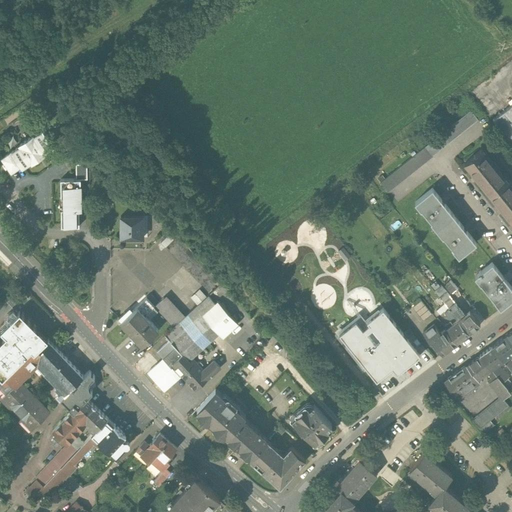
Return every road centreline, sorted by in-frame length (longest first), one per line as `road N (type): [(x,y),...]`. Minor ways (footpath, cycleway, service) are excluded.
road 1 (tertiary): [(83,330),(272,511)]
road 2 (residential): [(283,511),(411,391)]
road 3 (residential): [(83,330),(101,300),(97,245),(29,221)]
road 4 (residential): [(411,391),(490,482),(503,509)]
road 5 (residential): [(411,391),(511,314)]
road 6 (tertiary): [(0,240),(83,330)]
